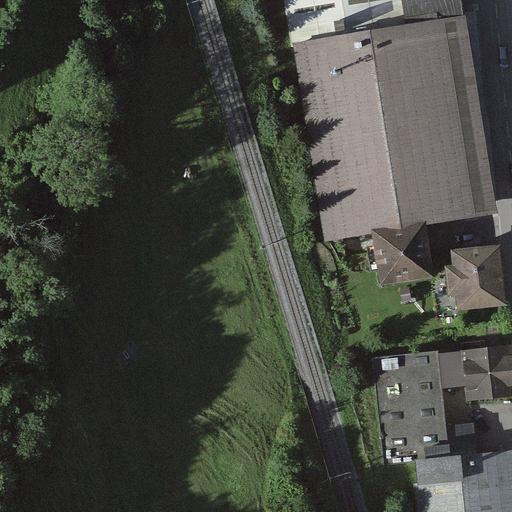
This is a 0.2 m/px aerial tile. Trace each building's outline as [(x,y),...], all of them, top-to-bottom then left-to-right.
[(372,237),(379,292),(435,281),(430,226),(497,217),(469,19),(465,0),(274,0),(285,53),(297,52),(324,241),(372,237)] [(454,265),(445,266),(448,295),(456,297),(457,310),(506,305),(500,247),(453,252),(454,265)] [(463,350),(460,350),(460,352),(464,387),(465,401),(511,396),(511,345),(486,348),(485,341),(462,344),(463,350)] [(438,352),(374,358),(385,462),(417,459),(477,453),(474,424),(447,426),(443,389),(464,387),(460,352),(438,355),(438,352)] [(511,511),(511,450),(477,453),(417,459),(420,487),(413,488),(414,511),(511,511)]
